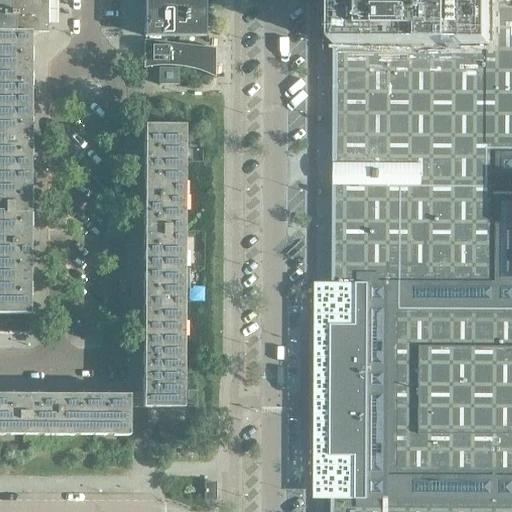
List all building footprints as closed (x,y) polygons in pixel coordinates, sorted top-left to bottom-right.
[(48,33),(47,0),(0,0),(0,32),(31,33),(48,33)] [(205,37),(204,0),(143,0),(143,37),(157,37),(205,37)] [(511,511),(511,0),(334,0),(335,43),(334,43),(334,45),(335,45),(335,56),(334,56),(334,57),(335,57),(335,78),(334,78),(334,79),(335,79),(335,99),(333,99),(333,101),(335,101),(334,121),(333,121),(333,122),(334,122),(334,142),(333,142),(333,144),(334,144),(334,164),(333,164),(333,165),(334,165),(334,166),(336,166),(336,184),(334,184),(334,185),(333,185),(333,187),(334,187),(334,207),(333,207),(333,208),(334,208),(334,229),(333,229),(333,230),(334,230),(334,250),(333,250),(333,252),(334,252),(334,272),(333,272),(333,273),(334,273),(334,293),(332,293),(332,296),(336,296),(356,296),(356,299),(356,301),(355,301),(353,302),(351,303),(349,305),(347,307),(347,310),(347,312),(347,315),(349,317),(350,319),(353,320),(355,321),(356,321),(356,323),(356,326),(331,326),(330,361),(330,415),(330,457),(355,457),(355,459),(355,462),(354,462),(353,462),(352,462),(351,463),(350,463),(350,464),(349,464),(348,465),(347,466),(347,467),(346,468),(346,469),(346,470),(345,471),(345,472),(346,473),(346,474),(346,475),(347,476),(347,477),(348,478),(349,479),(349,480),(350,480),(351,480),(352,481),(353,481),(354,481),(355,482),(355,484),(355,486),(335,486),(331,486),(331,489),(333,489),(332,509),(331,509),(331,510),(332,510),(332,511),(511,511)] [(0,314),(30,315),(31,33),(0,32),(0,314)] [(214,76),(215,49),(144,41),(144,69),(147,68),(153,67),(158,66),(163,66),(170,66),(176,67),(181,67),(186,68),(191,69),(198,71),(203,73),(208,75),(215,78),(215,77),(214,76)] [(178,85),(178,69),(158,69),(158,85),(178,85)] [(183,408),(184,232),(184,126),(144,126),(143,408),(183,408)] [(0,435),(129,436),(129,396),(0,395),(0,435)] [(216,500),(216,482),(205,482),(205,500),(216,500)]
